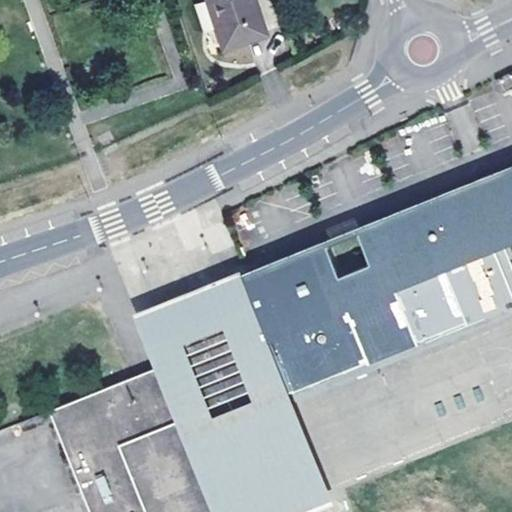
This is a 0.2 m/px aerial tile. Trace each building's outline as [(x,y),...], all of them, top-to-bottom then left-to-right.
[(226,48),(210,0),(206,0),(222,49),(226,48)] [(254,0),(210,0),(226,48),(265,36),(254,0)] [(511,164),(358,225),(360,231),(511,170),(511,164)] [(268,400),(290,391),(511,303),(511,279),(497,242),(511,236),(511,170),(360,231),(372,261),(340,274),(328,244),(245,276),(250,290),(164,324),(214,447),(277,422),(268,400)] [(326,237),(135,313),(156,366),(213,511),(269,511),(306,497),(312,511),(334,502),(290,391),(268,400),(277,422),(214,447),(164,324),(250,290),(245,276),(328,244),(326,237)] [(89,511),(213,511),(156,366),(49,407),(89,511)] [(306,497),(269,511),(312,511),(306,497)]
